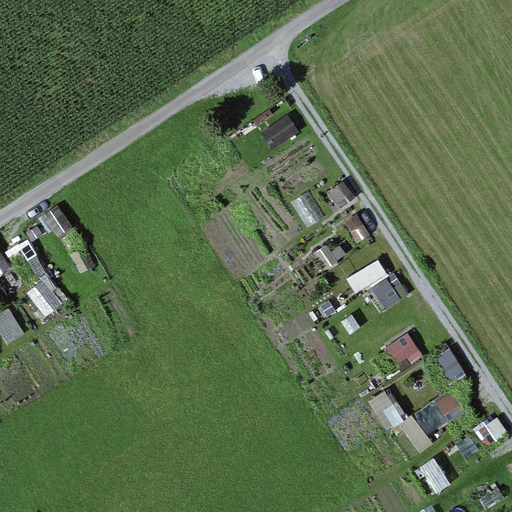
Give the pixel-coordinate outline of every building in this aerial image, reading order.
[(386,307),(407,296),(384,255),(348,275),(358,292),(373,283),(386,307)] [(44,319),(66,302),(46,277),(24,294),(44,319)] [(11,306),(0,312),(0,328),(8,343),(26,333),(11,306)] [(401,368),(424,352),(410,330),(386,346),(401,368)] [(437,356),(453,381),(467,371),(451,347),(437,356)] [(369,400),(388,427),(408,414),(389,386),(369,400)] [(438,400),(451,421),(466,411),(453,390),(438,400)] [(417,412),(403,419),(418,452),(433,445),(417,412)] [(421,466),(438,491),(452,482),(435,457),(421,466)]
